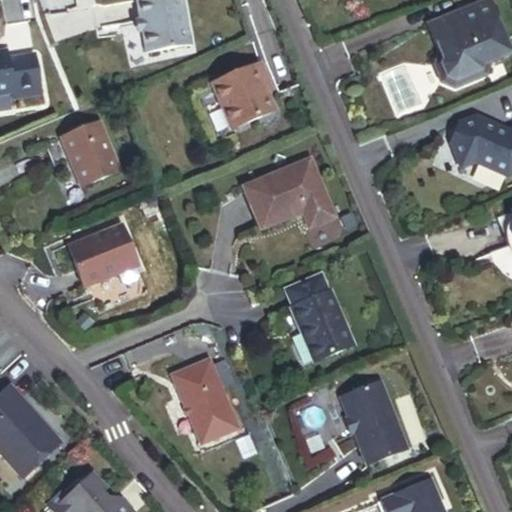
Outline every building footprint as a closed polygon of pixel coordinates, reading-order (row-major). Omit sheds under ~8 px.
[(181,0),(144,0),(137,1),(141,23),(136,24),(138,34),(143,33),(146,56),(190,49),(181,0)] [(442,0),(408,0),(414,12),(442,0)] [(438,47),(446,66),(439,82),(446,99),(461,104),(490,93),(495,79),(511,72),(511,60),(494,16),(462,30),(456,43),(442,37),(438,47)] [(40,95),(33,58),(7,62),(6,59),(0,59),(0,97),(12,95),(13,100),(40,95)] [(260,67),(212,88),(231,132),(275,113),(266,94),(263,87),(268,85),(260,67)] [(99,126),(61,142),(81,189),(119,173),(99,126)] [(475,178),(490,173),(511,182),(511,136),(491,127),(473,134),(465,153),(475,178)] [(309,163),(243,191),(260,232),(302,214),(309,230),(334,220),(309,163)] [(120,229),(68,250),(84,290),(136,269),(120,229)] [(320,279),(285,293),(292,311),(291,312),(313,365),(352,348),(330,296),(328,297),(320,279)] [(209,363),(172,379),(185,410),(188,416),(201,447),(238,431),(209,363)] [(379,386),(340,402),(348,422),(353,435),(366,468),(406,452),(379,386)] [(0,456),(21,480),(60,445),(9,389),(0,397),(0,456)] [(353,435),(348,422),(345,424),(350,436),(353,435)] [(129,511),(120,502),(113,509),(99,494),(103,490),(91,477),(65,502),(60,497),(48,509),(50,511),(129,511)] [(442,511),(430,484),(382,505),(384,511),(442,511)]
